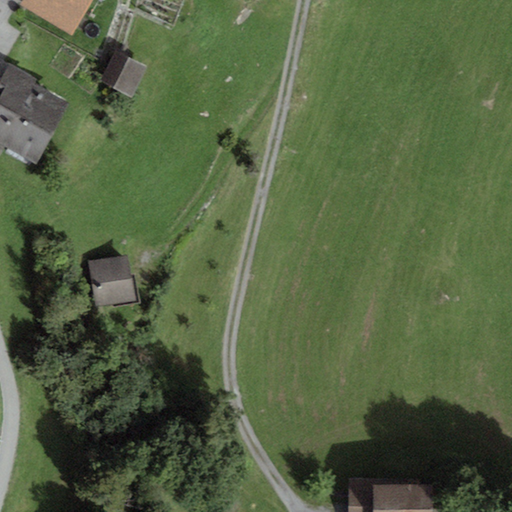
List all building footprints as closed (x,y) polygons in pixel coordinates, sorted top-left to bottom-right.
[(22,0),(20,5),(73,36),(93,0),(22,0)] [(132,99),(147,66),(116,52),(100,85),(132,99)] [(0,81),(0,89),(3,91),(0,95),(0,106),(53,135),(69,105),(33,86),(37,79),(9,64),(0,81)] [(0,145),(35,165),(53,135),(0,106),(0,145)] [(134,301),(126,256),(87,263),(95,308),(134,301)] [(435,511),(435,479),(348,482),(348,511),(435,511)]
